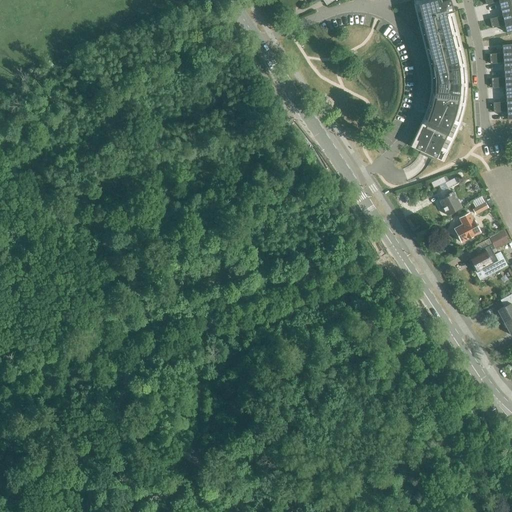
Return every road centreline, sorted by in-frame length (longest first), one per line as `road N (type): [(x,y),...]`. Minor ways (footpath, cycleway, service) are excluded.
road 1 (unclassified): [(0,401),(399,256)]
road 2 (residential): [(363,172),(404,138),(422,105),(411,36),(381,10),(344,7),(272,38)]
road 3 (residential): [(466,0),(487,138),(511,133)]
road 4 (tertiary): [(349,180),(260,46)]
road 5 (tertiary): [(485,386),(399,256)]
